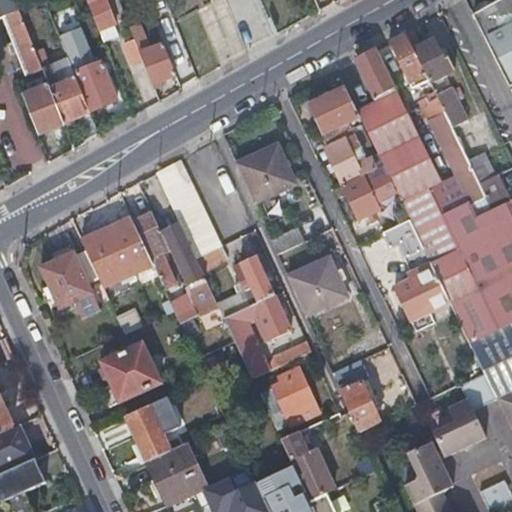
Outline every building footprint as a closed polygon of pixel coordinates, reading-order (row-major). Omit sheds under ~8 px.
[(0,0),(0,13),(18,6),(15,0),(0,0)] [(85,0),(97,29),(113,23),(103,0),(85,0)] [(511,0),(498,7),(496,2),(473,15),(510,88),(511,87),(511,0)] [(18,6),(0,13),(0,18),(2,18),(11,42),(6,44),(10,55),(16,53),(25,75),(42,68),(37,56),(18,6)] [(113,23),(97,29),(101,39),(116,33),(113,23)] [(141,60),(151,83),(174,74),(161,42),(148,47),(139,24),(128,28),(131,35),(141,60)] [(404,31),(387,41),(410,87),(427,78),(413,50),(404,31)] [(131,64),(141,60),(131,35),(121,39),(131,64)] [(434,40),(413,50),(427,78),(429,81),(454,69),(449,58),(444,60),(434,40)] [(397,150),(420,139),(375,48),(353,60),(372,98),(397,150)] [(42,68),(44,73),(51,70),(44,54),(37,56),(42,68)] [(73,72),(77,83),(88,110),(115,100),(101,61),(73,72)] [(53,73),(59,91),(77,83),(73,72),(71,66),(53,73)] [(62,120),(75,115),(88,110),(77,83),(59,91),(53,73),(51,70),(44,73),(44,74),(48,83),(62,120)] [(23,93),(38,132),(63,122),(62,120),(48,83),(23,93)] [(434,91),(449,124),(465,116),(451,87),(443,91),(440,86),(433,89),(434,91)] [(325,148),(342,184),(362,174),(382,165),(377,154),(359,162),(353,150),(350,152),(345,142),(353,139),(348,130),(345,123),(359,116),(354,107),(345,87),(307,105),(327,147),(325,148)] [(477,184),(479,183),(468,160),(449,124),(434,91),(416,100),(462,192),(477,184)] [(409,219),(448,300),(476,287),(442,218),(426,184),(440,178),(420,139),(397,150),(372,98),(354,107),(359,116),(362,123),(371,142),(377,154),(382,165),(388,176),(404,209),(409,219)] [(75,115),(84,141),(98,133),(88,110),(75,115)] [(348,130),(353,139),(357,148),(371,142),(362,123),(348,130)] [(276,144),(235,163),(253,203),(294,184),(276,144)] [(468,160),(479,183),(494,175),(483,153),(468,160)] [(191,247),(202,271),(225,262),(226,263),(228,262),(180,160),(156,173),(181,226),(191,247)] [(368,186),(388,176),(382,165),(362,174),(368,186)] [(342,184),(358,219),(378,208),(368,186),(362,174),(342,184)] [(502,188),(495,174),(494,175),(479,183),(485,196),(502,188)] [(484,197),(485,196),(479,183),(477,184),(484,197)] [(462,192),(468,205),(484,197),(477,184),(462,192)] [(511,249),(511,207),(502,188),(485,196),(495,215),(508,241),(511,249)] [(484,197),(468,205),(478,223),(486,219),(495,215),(485,196),(484,197)] [(127,197),(122,199),(130,216),(134,214),(127,197)] [(468,205),(456,211),(484,267),(496,261),(478,223),(468,205)] [(377,222),(382,232),(409,219),(404,209),(377,222)] [(448,300),(471,347),(511,326),(511,323),(484,267),(456,211),(442,218),(476,287),(448,300)] [(160,254),(169,249),(151,212),(133,221),(153,263),(165,289),(174,284),(160,254)] [(496,261),(511,292),(511,249),(508,241),(495,215),(486,219),(478,223),(496,261)] [(102,286),(153,263),(133,221),(131,217),(81,240),(86,250),(101,283),(102,286)] [(409,219),(382,232),(389,246),(397,242),(414,277),(394,286),(410,319),(448,300),(409,219)] [(217,302),(206,279),(202,271),(191,247),(181,226),(164,234),(192,287),(187,288),(190,294),(199,312),(217,304),(217,302)] [(270,239),(277,254),(299,243),(292,229),(270,239)] [(90,288),(101,283),(86,250),(75,255),(73,251),(40,267),(49,285),(52,293),(59,308),(74,301),(82,317),(100,309),(90,288)] [(224,317),(274,295),(256,255),(232,265),(243,291),(217,302),(217,304),(218,305),(224,317)] [(292,287),(305,315),(346,296),(328,256),(286,275),(292,287)] [(484,267),(511,323),(511,292),(496,261),(484,267)] [(47,295),(52,293),(49,285),(43,288),(47,295)] [(199,314),(199,312),(190,294),(171,303),(174,309),(181,323),(199,314)] [(252,377),(269,370),(247,321),(259,316),(269,339),(290,330),(274,295),(224,317),(252,377)] [(168,312),(174,309),(171,303),(171,302),(165,305),(168,312)] [(124,332),(141,325),(134,310),(117,318),(124,332)] [(483,371),(496,397),(511,389),(511,326),(471,347),(483,371)] [(119,400),(161,380),(143,341),(101,360),(119,400)] [(278,366),(310,351),(306,342),(274,357),(278,366)] [(360,358),(331,372),(340,392),(342,391),(360,431),(379,421),(362,383),(369,377),(360,358)] [(280,381),(272,385),(273,388),(289,423),(290,425),(319,412),(298,367),(278,376),(280,381)] [(471,410),(496,397),(483,371),(458,383),(465,398),(449,406),(453,415),(445,432),(435,438),(443,456),(484,436),(471,410)] [(289,423),(273,388),(261,394),(277,429),(289,423)] [(511,430),(511,389),(496,397),(511,430)] [(147,460),(170,449),(163,434),(181,425),(168,395),(126,415),(140,447),(147,460)] [(0,398),(0,431),(13,426),(0,398)] [(13,426),(0,431),(0,465),(3,472),(35,458),(18,424),(13,426)] [(307,451),(298,431),(280,439),(292,463),(309,499),(327,491),(334,488),(316,447),(307,451)] [(438,458),(443,456),(435,438),(430,440),(438,458)] [(451,485),(438,458),(430,440),(413,448),(420,462),(414,481),(404,485),(416,511),(463,511),(462,511),(450,511),(440,490),(451,485)] [(208,486),(187,442),(170,449),(147,460),(167,505),(208,486)] [(140,464),(147,460),(140,447),(134,450),(140,464)] [(45,481),(35,458),(3,472),(0,473),(0,501),(1,501),(6,511),(34,511),(24,490),(45,481)] [(314,511),(309,499),(292,463),(255,481),(269,511),(314,511)] [(206,490),(214,511),(267,511),(251,472),(206,490)] [(511,496),(505,481),(480,491),(489,511),(501,511),(511,507),(511,496)] [(309,499),(314,511),(336,511),(327,491),(309,499)]
